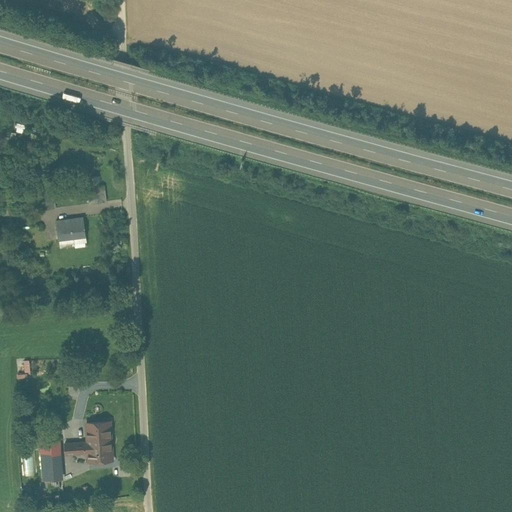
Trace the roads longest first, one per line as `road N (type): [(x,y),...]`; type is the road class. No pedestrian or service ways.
road 1 (motorway): [(0,67),(511,212)]
road 2 (motorway): [(511,185),(0,40)]
road 3 (unclassified): [(122,0),(153,511)]
